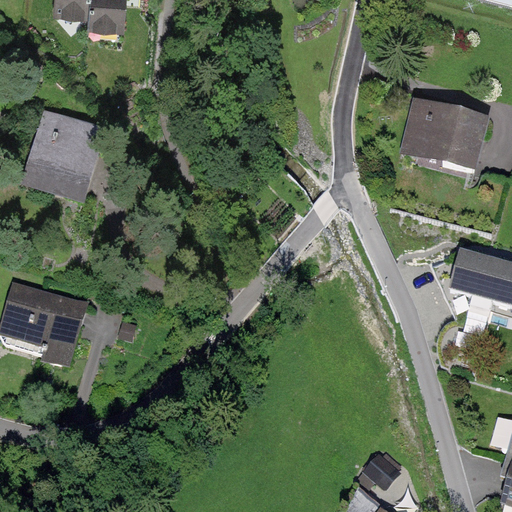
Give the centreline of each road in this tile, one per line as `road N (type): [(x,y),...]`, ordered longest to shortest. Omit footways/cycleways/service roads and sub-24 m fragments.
road 1 (residential): [(0,428),(77,439),(131,420),(176,385),(352,182)]
road 2 (residential): [(464,511),(420,345),(352,182)]
road 3 (residential): [(352,182),(343,138),(347,87),(369,0)]
